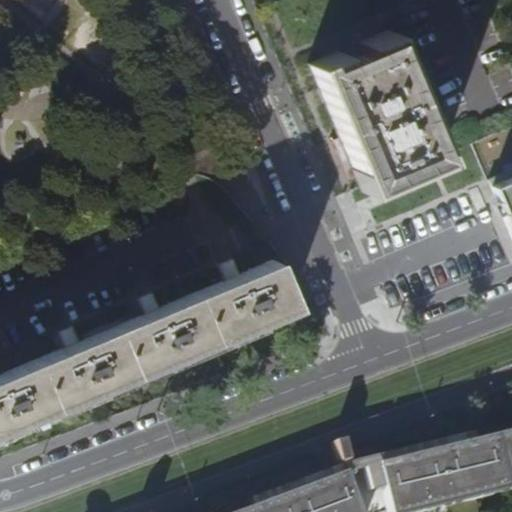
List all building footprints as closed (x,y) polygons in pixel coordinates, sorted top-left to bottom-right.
[(339,52),(309,64),(360,188),(439,157),(388,32),(360,43),(365,54),(344,63),(339,52)] [(511,175),(489,185),(502,212),(500,213),(511,241),(511,175)] [(0,375),(0,429),(238,329),(290,307),(271,262),(0,375)] [(240,511),(390,511),(511,482),(511,432),(337,476),(240,511)] [(345,458),(341,444),(331,446),(337,467),(372,458),(370,450),(345,458)] [(511,482),(390,511),(429,511),(485,497),(511,490),(511,482)]
